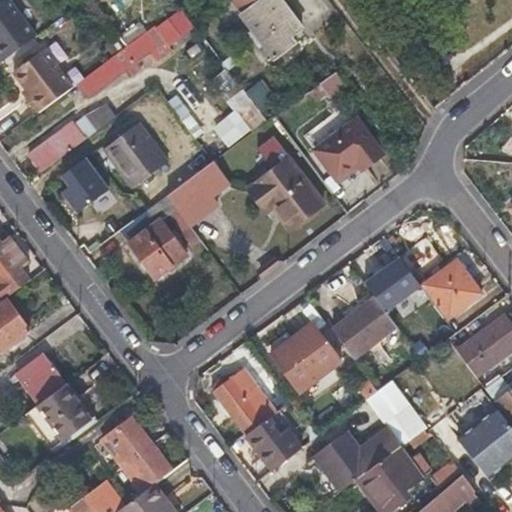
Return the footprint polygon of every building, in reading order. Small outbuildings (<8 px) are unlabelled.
[(0,0),(0,61),(0,62),(36,35),(7,0),(0,0)] [(240,15),(274,61),(295,46),(291,39),(302,30),(279,0),(245,0),(251,7),(240,15)] [(157,29),(169,45),(181,36),(186,42),(194,37),(189,30),(193,27),(180,11),(157,29)] [(125,48),(77,84),(88,98),(125,71),(131,78),(142,71),(136,63),(149,54),(156,63),(173,51),(169,45),(157,29),(155,26),(125,48)] [(25,99),(36,114),(73,88),(44,49),(13,73),(25,89),(30,96),(25,99)] [(335,73),(318,85),(327,97),(343,84),(335,73)] [(264,80),(248,87),(257,107),(273,100),(264,80)] [(20,93),(25,99),(30,96),(25,89),(20,93)] [(212,162),(267,122),(245,92),(232,101),(239,110),(206,134),(196,142),(212,162)] [(167,104),(196,142),(206,134),(178,95),(167,104)] [(301,127),(313,145),(325,136),(347,121),(347,120),(334,102),(301,127)] [(95,132),(115,117),(105,105),(86,119),(95,132)] [(273,118),(279,126),(292,117),(287,108),(273,118)] [(28,154),(40,172),(95,132),(86,119),(84,117),(74,124),(72,122),(28,154)] [(279,126),(301,155),(313,145),(301,127),(292,117),(279,126)] [(314,151),(335,179),(356,164),(359,168),(380,153),(355,120),(314,151)] [(165,163),(136,125),(103,149),(132,189),(165,163)] [(57,177),(81,213),(114,191),(90,155),(57,177)] [(322,204),(288,157),(247,188),(260,205),(271,196),(293,225),(322,204)] [(183,219),(229,185),(212,162),(166,196),(183,219)] [(183,219),(166,196),(159,201),(175,225),(183,219)] [(85,223),(101,244),(117,232),(140,215),(136,207),(128,213),(117,199),(85,223)] [(154,224),(145,212),(140,215),(117,232),(153,280),(185,257),(159,221),(154,224)] [(191,248),(200,241),(188,226),(180,232),(191,248)] [(1,243),(0,242),(0,300),(1,302),(27,282),(18,270),(26,264),(7,238),(1,243)] [(480,293),(455,261),(423,285),(447,317),(480,293)] [(396,327),(375,299),(331,330),(352,358),(396,327)] [(29,332),(6,302),(0,306),(0,349),(2,352),(29,332)] [(476,350),(489,368),(511,350),(511,327),(504,317),(469,344),(474,352),(476,350)] [(410,346),(419,357),(437,343),(428,330),(425,332),(420,324),(405,335),(412,344),(410,346)] [(270,355),(299,394),(340,363),(311,325),(270,355)] [(457,353),(475,378),(489,368),(476,350),(474,352),(469,344),(457,353)] [(37,404),(63,386),(40,356),(15,375),(37,404)] [(402,371),(398,365),(393,369),(398,375),(402,371)] [(214,392),(246,434),(276,413),(275,411),(244,370),(214,392)] [(86,417),(63,386),(37,404),(40,407),(59,433),(60,435),(86,417)] [(511,388),(494,403),(511,426),(511,388)] [(389,429),(401,446),(426,427),(425,426),(410,405),(385,424),(389,429)] [(59,433),(40,407),(33,416),(51,440),(59,433)] [(511,460),(511,429),(497,409),(458,440),(488,480),(511,460)] [(253,447),(271,471),(302,449),(276,415),(249,435),(255,445),(253,447)] [(171,471),(131,419),(107,436),(126,463),(123,465),(142,492),(154,483),(155,483),(171,471)] [(316,456),(342,491),(372,468),(381,462),(398,448),(399,447),(401,446),(389,429),(359,450),(347,433),(316,456)] [(408,460),(398,448),(381,462),(403,491),(430,472),(416,453),(408,460)] [(437,491),(461,473),(453,462),(429,479),(437,491)] [(472,494),(475,491),(463,475),(420,511),(452,511),(463,502),(471,511),(479,503),(472,494)] [(176,511),(155,483),(154,483),(142,492),(130,502),(129,502),(119,510),(118,511),(119,511),(176,511)] [(64,511),(114,511),(97,489),(64,511)]
